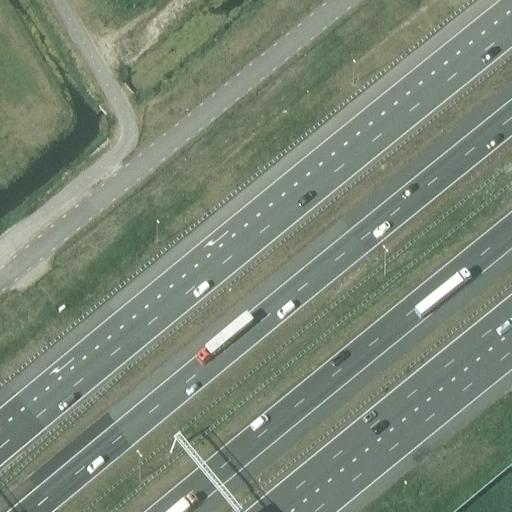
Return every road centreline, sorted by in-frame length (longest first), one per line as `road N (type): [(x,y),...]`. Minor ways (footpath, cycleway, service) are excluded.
road 1 (motorway): [(511,32),(0,450)]
road 2 (motorway): [(511,119),(30,511)]
road 3 (unclassified): [(348,0),(0,284)]
road 4 (motorway): [(168,511),(511,230)]
road 5 (motorway): [(268,511),(511,312)]
